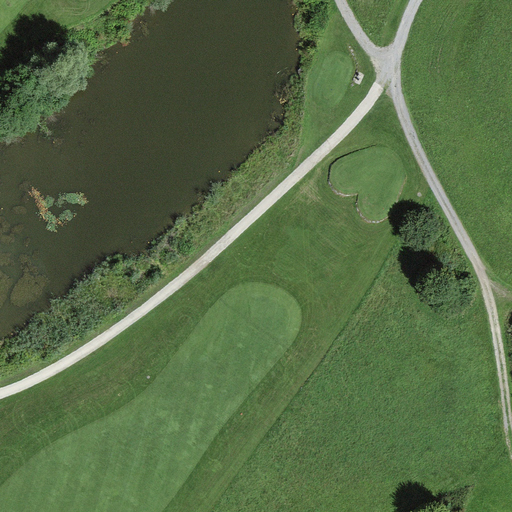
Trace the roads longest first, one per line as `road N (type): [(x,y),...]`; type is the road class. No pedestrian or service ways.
road 1 (track): [(419,0),(374,100),(328,152),(192,276),(49,375),(0,395)]
road 2 (track): [(511,437),(488,285),(388,70),(340,0)]
